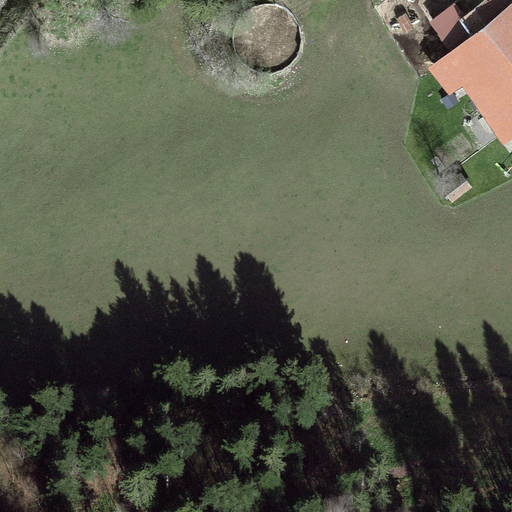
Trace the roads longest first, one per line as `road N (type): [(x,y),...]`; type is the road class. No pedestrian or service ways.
road 1 (track): [(353,0),(314,76),(267,102),(229,96),(197,74),(179,39),(181,0)]
road 2 (track): [(511,427),(300,511)]
